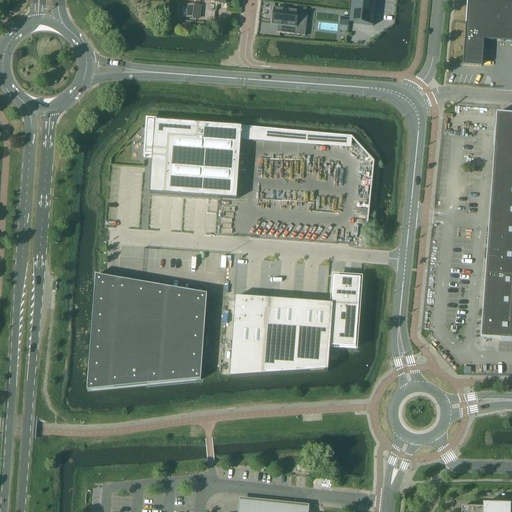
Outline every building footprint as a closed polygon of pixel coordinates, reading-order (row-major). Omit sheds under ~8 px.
[(352,0),(350,23),(374,26),(376,0),(352,0)] [(465,39),(463,65),(481,66),(481,65),(483,43),(483,41),(484,41),(484,40),(493,41),(511,42),(511,0),(466,0),(465,24),(464,39),(465,39)] [(197,20),(199,6),(188,5),(186,18),(197,20)] [(273,11),(272,18),(273,18),(272,25),(278,25),(277,33),(305,37),(307,14),(274,10),(274,12),(273,11)] [(341,18),(340,26),(348,27),(349,19),(341,18)] [(511,341),(511,114),(496,114),(486,259),(480,339),(500,340),(511,341)] [(147,121),(144,156),(152,156),(149,194),(236,200),(241,128),(198,125),(147,121)] [(87,392),(200,381),(207,295),(117,289),(95,276),(87,392)] [(235,297),(229,378),(328,371),(329,346),(355,348),(360,279),(334,277),(332,304),(235,297)] [(305,511),(306,509),(241,503),(240,511),(305,511)]
